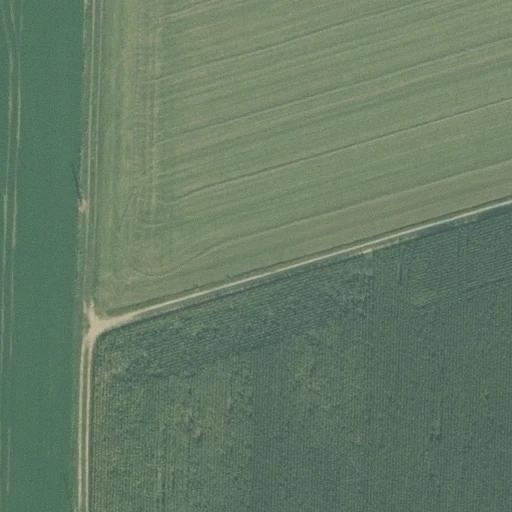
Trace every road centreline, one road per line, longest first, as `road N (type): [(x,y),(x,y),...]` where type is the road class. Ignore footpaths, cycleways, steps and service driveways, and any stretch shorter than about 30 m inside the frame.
road 1 (track): [(511,207),(86,332)]
road 2 (track): [(86,332),(95,0)]
road 3 (track): [(86,332),(81,511)]
